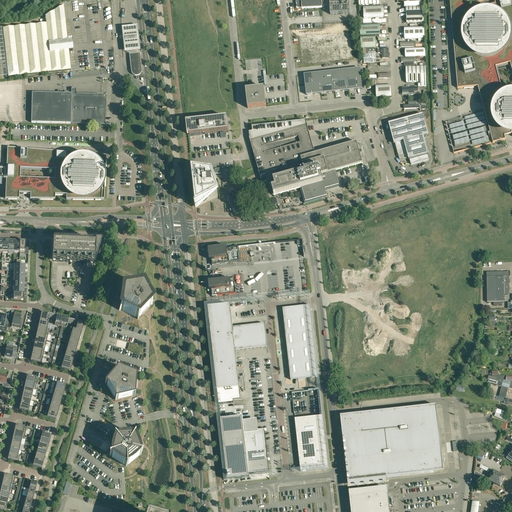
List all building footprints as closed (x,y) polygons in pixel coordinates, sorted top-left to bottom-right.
[(296,8),(302,8),(302,9),(322,8),(321,0),(301,0),(296,0),(296,8)] [(349,0),(329,0),(330,15),(350,14),(349,0)] [(449,0),(456,71),(508,57),(511,56),(511,3),(511,0),(449,0)] [(46,24),(3,29),(8,77),(71,70),(69,51),(72,50),(71,41),(67,41),(63,6),(45,16),(46,24)] [(384,7),(364,7),(364,18),(384,17),(384,7)] [(405,17),(422,16),(422,7),(420,7),(405,7),(405,17)] [(380,24),(360,25),(361,36),(381,35),(380,24)] [(121,28),(124,53),(126,53),(139,51),(137,27),(121,28)] [(403,28),(404,39),(423,38),(423,28),(403,28)] [(375,36),(361,36),(361,48),(376,47),(375,36)] [(405,49),(405,57),(417,57),(420,56),(425,56),(425,48),(405,49)] [(368,52),(368,54),(364,55),(364,63),(376,63),(376,52),(368,52)] [(141,71),(141,70),(140,53),(129,55),(131,71),(131,72),(131,73),(132,73),(132,74),(133,74),(133,75),(134,75),(135,76),(136,76),(137,76),(138,76),(138,75),(139,75),(140,75),(140,74),(141,73),(141,72),(141,71)] [(493,143),(505,140),(505,138),(504,136),(511,133),(511,56),(508,57),(456,71),(457,88),(478,87),(480,96),(475,97),(477,102),(481,101),(493,143)] [(425,86),(424,67),(405,68),(405,83),(417,82),(417,87),(425,86)] [(315,74),(311,74),(304,75),(305,81),(305,89),(306,89),(306,95),(363,89),(363,88),(362,89),(360,70),(360,69),(315,74)] [(391,85),(376,86),(376,97),(391,96),(391,85)] [(246,90),(248,109),(266,106),(264,88),(246,90)] [(96,95),(62,94),(31,93),(30,123),(105,125),(106,100),(101,95),(96,95)] [(394,144),(398,159),(401,160),(404,160),(408,160),(409,160),(410,160),(411,165),(429,160),(427,155),(429,155),(423,136),(428,134),(423,115),(388,124),(394,144)] [(188,136),(228,131),(227,117),(186,122),(188,136)] [(252,126),(252,132),(249,133),(250,138),(249,138),(250,143),(256,161),(259,172),(263,186),(264,191),(272,189),(274,196),(302,188),(305,202),(327,196),(325,189),(339,185),(335,171),(363,163),(357,142),(315,154),(306,121),(284,123),(277,124),(252,127),(252,126)] [(0,177),(6,177),(5,199),(19,199),(19,193),(30,193),(30,197),(30,199),(55,199),(55,194),(66,195),(66,198),(66,199),(104,200),(104,199),(101,199),(102,197),(104,197),(106,156),(7,148),(7,159),(7,167),(0,167),(0,166),(0,177)] [(196,207),(197,206),(220,194),(212,175),(212,169),(194,171),(193,171),(192,171),(196,207)] [(52,260),(91,261),(93,262),(94,262),(94,261),(96,262),(101,245),(94,244),(53,242),(53,244),(52,244),(52,260)] [(209,261),(211,260),(212,264),(239,261),(237,247),(237,246),(235,247),(235,248),(227,249),(226,246),(208,248),(209,261)] [(387,264),(399,303),(413,298),(402,260),(387,264)] [(487,303),(505,302),(504,295),(509,295),(509,272),(498,272),(498,277),(487,277),(487,303)] [(209,290),(211,290),(212,296),(213,296),(214,297),(216,297),(216,296),(225,295),(225,296),(228,296),(228,295),(236,294),(235,282),(231,283),(230,279),(215,281),(208,281),(209,290)] [(146,309),(149,306),(151,304),(152,305),(152,304),(151,304),(150,302),(143,289),(143,290),(142,288),(143,286),(142,286),(141,287),(139,288),(125,290),(123,291),(122,290),(123,291),(123,293),(122,298),(121,302),(121,307),(120,309),(119,310),(119,311),(121,310),(122,311),(123,311),(135,317),(137,318),(137,320),(138,319),(138,318),(139,316),(142,313),(144,311),(146,309)] [(208,308),(219,405),(234,403),(234,402),(234,400),(233,397),(240,397),(235,351),(267,347),(264,324),(233,328),(230,305),(208,308)] [(309,378),(317,377),(318,377),(310,306),(283,309),(291,380),(295,380),(309,378)] [(41,313),(39,322),(48,324),(49,323),(46,323),(47,318),(51,319),(52,315),(41,313)] [(0,326),(3,328),(2,331),(6,332),(8,322),(5,321),(6,317),(6,316),(0,314),(0,326)] [(8,321),(12,322),(11,327),(21,329),(22,323),(19,323),(20,318),(21,316),(14,315),(14,317),(10,316),(9,318),(8,321)] [(57,316),(52,315),(51,319),(56,321),(55,325),(60,327),(63,318),(57,316)] [(63,318),(60,327),(66,328),(67,324),(72,325),(73,321),(68,319),(63,318)] [(75,331),(81,332),(84,324),(73,321),(72,325),(77,326),(75,331)] [(38,327),(49,330),(49,329),(47,329),(48,324),(39,322),(38,327)] [(38,327),(37,333),(48,335),(49,330),(38,327)] [(69,335),(80,338),(81,332),(75,331),(72,330),(71,335),(69,334),(69,335)] [(36,338),(47,341),(48,335),(37,333),(36,338)] [(80,338),(69,335),(67,340),(78,343),(80,338)] [(36,338),(34,344),(45,346),(47,341),(36,338)] [(77,349),(78,343),(67,340),(69,341),(68,346),(66,345),(66,346),(77,349)] [(33,349),(44,352),(45,346),(34,344),(33,349)] [(7,345),(4,357),(11,359),(13,352),(15,353),(17,347),(7,345)] [(64,351),(75,354),(77,349),(66,346),(64,351)] [(32,355),(43,357),(44,352),(33,349),(32,355)] [(75,354),(64,351),(63,357),(73,360),(75,354)] [(32,355),(30,361),(41,363),(43,357),(32,355)] [(61,362),(72,365),(73,360),(63,357),(61,362)] [(61,362),(59,368),(70,371),(72,365),(61,362)] [(135,385),(135,382),(135,378),(135,376),(136,376),(136,375),(135,376),(133,375),(120,369),(118,369),(118,368),(117,368),(118,369),(116,370),(107,381),(106,383),(105,383),(106,383),(107,385),(114,397),(115,399),(115,400),(116,399),(118,399),(132,395),(134,395),(135,396),(135,395),(134,394),(134,392),(135,389),(135,385)] [(492,377),(494,377),(502,379),(503,380),(505,376),(501,376),(498,375),(498,371),(492,371),(490,371),(490,375),(492,375),(492,377)] [(7,377),(4,376),(0,375),(0,383),(3,384),(3,387),(9,388),(10,381),(7,380),(7,377)] [(36,385),(38,379),(27,376),(25,382),(36,385)] [(487,383),(492,384),(500,386),(502,379),(494,377),(492,377),(489,376),(487,383)] [(36,388),(36,385),(25,382),(24,388),(35,390),(37,391),(38,388),(36,388)] [(55,383),(53,389),(64,392),(66,386),(55,383)] [(457,385),(456,391),(463,393),(465,387),(457,385)] [(62,397),(64,392),(53,389),(52,394),(62,397)] [(62,397),(52,394),(50,400),(61,403),(62,397)] [(511,400),(500,397),(492,395),(491,399),(493,400),(493,399),(499,401),(504,403),(511,405),(511,400)] [(59,408),(61,403),(50,400),(48,405),(59,408)] [(243,417),(242,409),(235,409),(234,405),(234,403),(219,405),(227,480),(249,478),(249,475),(269,473),(265,430),(244,432),(243,417)] [(58,414),(59,408),(48,405),(47,411),(58,414)] [(438,444),(440,444),(436,406),(359,414),(360,425),(342,427),(348,482),(386,478),(433,472),(433,469),(441,468),(438,444)] [(58,414),(47,411),(45,416),(56,420),(58,414)] [(340,417),(342,427),(360,425),(359,414),(340,417)] [(322,416),(295,419),(301,472),(328,469),(322,416)] [(15,426),(14,431),(25,434),(26,428),(15,426)] [(25,434),(14,431),(13,437),(24,439),(25,434)] [(51,435),(41,432),(39,438),(50,441),(51,435)] [(128,465),(137,457),(139,455),(141,454),(141,453),(140,452),(137,444),(136,442),(135,438),(134,436),(133,436),(131,436),(117,437),(115,437),(114,437),(115,438),(114,440),(111,450),(110,453),(110,455),(109,456),(110,456),(112,457),(114,458),(124,465),(126,466),(128,464),(128,465)] [(13,437),(12,443),(21,445),(23,445),(24,445),(25,442),(25,440),(24,439),(13,437)] [(48,446),(50,441),(39,438),(41,438),(39,444),(48,446)] [(12,443),(10,448),(19,450),(22,451),(23,445),(21,445),(12,443)] [(47,452),(48,446),(39,444),(38,449),(47,452)] [(433,469),(433,472),(443,471),(440,444),(438,444),(441,468),(433,469)] [(10,448),(9,454),(20,456),(18,455),(19,450),(10,448)] [(38,449),(36,455),(45,457),(47,452),(38,449)] [(8,459),(19,462),(20,456),(9,454),(8,459)] [(43,463),(45,457),(36,455),(35,460),(33,459),(43,463)] [(31,465),(42,468),(43,463),(33,459),(31,465)] [(488,478),(482,475),(479,474),(477,479),(480,481),(481,480),(487,483),(488,481),(500,487),(505,477),(492,471),(491,473),(490,473),(488,478)] [(3,481),(14,483),(15,477),(4,475),(3,481)] [(348,486),(348,489),(350,489),(358,488),(387,484),(387,481),(386,478),(348,482),(348,486)] [(14,483),(3,481),(2,486),(13,489),(11,488),(12,483),(14,484),(14,483)] [(37,483),(31,482),(28,493),(31,494),(32,491),(35,492),(37,483)] [(71,483),(66,482),(63,494),(67,496),(71,483)] [(13,489),(2,486),(0,492),(11,494),(13,489)] [(349,495),(350,499),(388,494),(388,491),(387,487),(358,491),(350,492),(349,492),(349,495)] [(25,504),(28,504),(29,502),(31,503),(34,494),(31,494),(28,493),(25,504)] [(390,511),(390,507),(393,507),(392,499),(389,500),(388,494),(350,499),(351,511),(390,511)] [(8,500),(0,497),(0,503),(7,505),(8,500)]
